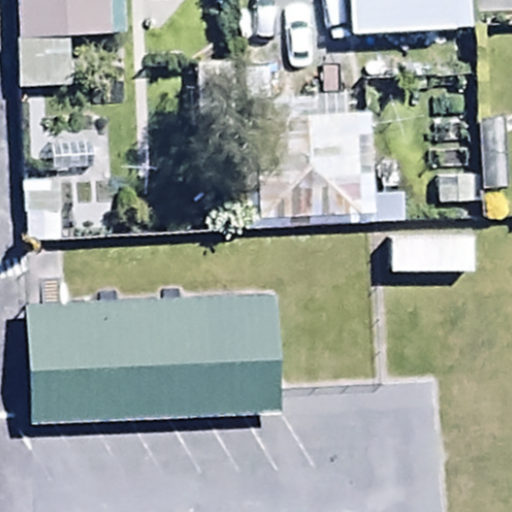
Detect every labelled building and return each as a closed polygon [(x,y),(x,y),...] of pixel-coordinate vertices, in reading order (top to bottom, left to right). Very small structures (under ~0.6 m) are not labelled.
[(97,0),(8,0),(13,100),(66,98),(64,44),(100,43),(97,0)] [(336,0),(340,54),(465,46),(462,0),(336,0)] [(350,134),(235,137),(237,233),(352,230),(350,134)] [(382,239),(382,284),(469,286),(470,241),(382,239)] [(277,312),(34,316),(36,424),(278,421),(277,312)]
